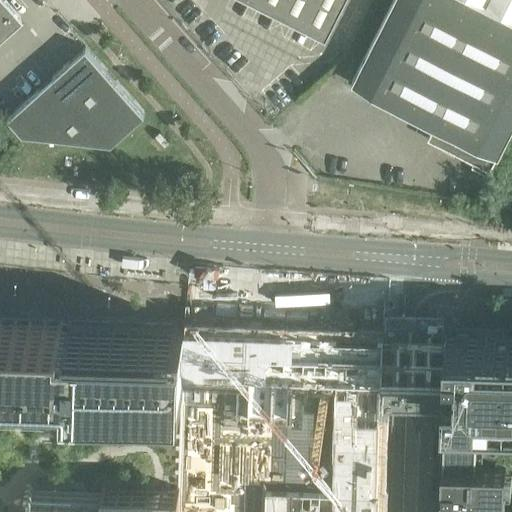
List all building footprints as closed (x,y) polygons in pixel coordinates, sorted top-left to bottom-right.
[(0,0),(0,34),(11,25),(21,17),(17,12),(11,6),(8,2),(5,0),(0,0)] [(326,37),(344,0),(253,0),(279,13),(298,23),(306,27),(315,31),(326,37)] [(499,153),(511,126),(511,0),(392,0),(353,79),(374,90),(405,105),(436,121),(428,136),(474,160),(472,164),(489,172),(499,153)] [(145,112),(86,46),(83,49),(76,55),(66,63),(35,91),(8,115),(23,132),(112,141),(145,112)] [(169,141),(160,131),(156,135),(165,145),(169,141)] [(0,511),(179,511),(185,325),(143,324),(143,325),(131,324),(131,323),(129,323),(129,324),(116,324),(116,323),(114,323),(114,324),(102,323),(102,322),(99,322),(99,323),(87,323),(87,322),(84,322),(84,323),(72,322),(68,321),(68,324),(65,324),(63,324),(63,321),(59,321),(59,322),(47,322),(47,321),(44,321),(44,322),(32,322),(32,320),(29,320),(29,322),(17,321),(17,320),(14,320),(14,321),(2,321),(2,319),(0,319),(0,511)] [(511,511),(511,335),(479,334),(463,334),(447,333),(404,331),(389,331),(395,377),(407,378),(446,378),(444,421),(441,511),(511,511)]
